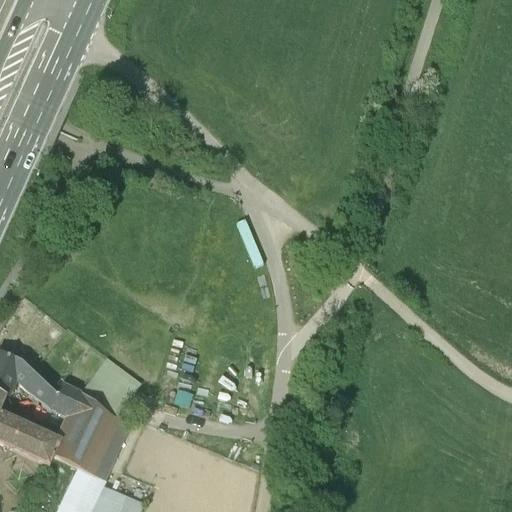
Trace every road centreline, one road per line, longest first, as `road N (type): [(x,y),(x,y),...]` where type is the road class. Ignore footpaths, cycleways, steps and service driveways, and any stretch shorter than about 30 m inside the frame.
road 1 (primary): [(0,208),(80,32)]
road 2 (track): [(285,357),(279,280),(250,197)]
road 3 (track): [(259,511),(285,357)]
